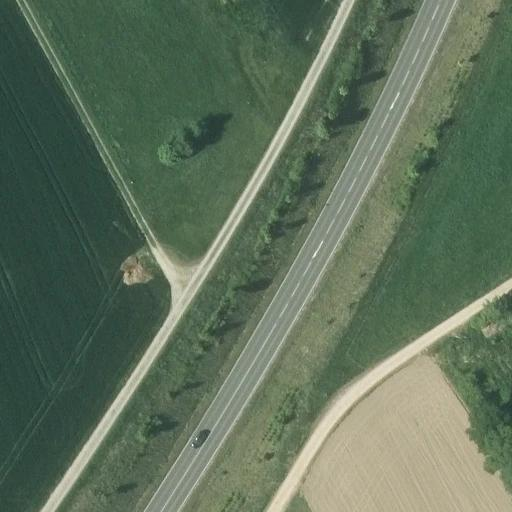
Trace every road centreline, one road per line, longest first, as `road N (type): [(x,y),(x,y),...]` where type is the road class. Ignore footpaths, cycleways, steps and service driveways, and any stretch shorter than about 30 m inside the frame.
road 1 (primary): [(160,511),(331,224),(440,0)]
road 2 (track): [(21,0),(151,245),(190,295)]
road 3 (track): [(274,511),(323,422),(354,387),(511,286)]
road 4 (track): [(190,295),(347,0)]
road 5 (track): [(48,511),(190,295)]
